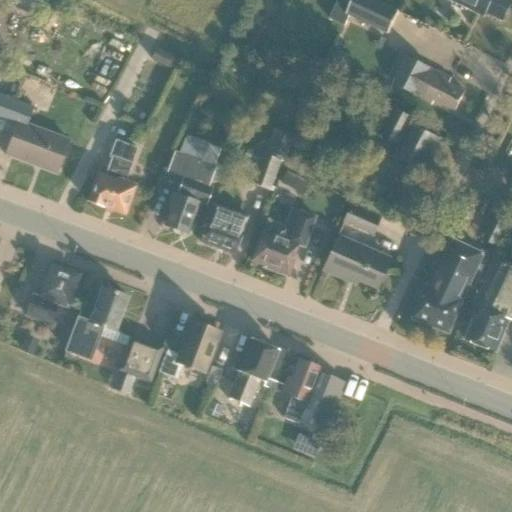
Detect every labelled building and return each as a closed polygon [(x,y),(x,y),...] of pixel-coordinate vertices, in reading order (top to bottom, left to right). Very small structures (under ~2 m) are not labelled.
[(399,8),(379,0),(340,0),(332,18),(345,24),(350,14),(389,30),(399,8)] [(428,14),(434,0),(420,0),(417,8),(428,14)] [(511,0),(455,0),(462,3),(461,4),(479,13),(481,9),(502,20),(511,0)] [(333,46),(323,68),(337,74),(347,53),(333,46)] [(172,55),(156,47),(151,58),(167,66),(172,55)] [(435,101),(455,112),(466,91),(450,83),(452,78),(409,56),(394,84),(415,95),(415,96),(433,105),(435,101)] [(21,88),(36,93),(42,79),(27,73),(21,88)] [(310,94),(322,86),(316,76),(304,84),(310,94)] [(53,109),(61,87),(45,80),(36,103),(53,109)] [(0,119),(5,122),(14,100),(0,95),(0,119)] [(14,100),(5,122),(16,126),(5,155),(56,174),(69,140),(26,124),(32,107),(14,100)] [(396,156),(425,171),(441,139),(413,124),(415,119),(389,105),(376,132),(401,145),(396,156)] [(280,160),(290,134),(271,127),(261,154),(247,148),(238,171),(253,176),(250,183),(269,190),(280,160)] [(201,162),(209,143),(186,135),(178,154),(174,152),(167,173),(182,179),(177,194),(173,193),(169,204),(171,206),(164,226),(186,234),(193,215),(195,216),(200,203),(206,205),(212,188),(208,186),(215,168),(201,162)] [(87,201),(125,216),(136,185),(124,181),(136,148),(116,141),(110,157),(112,157),(106,176),(97,173),(87,201)] [(201,243),(234,255),(242,231),(247,217),(212,204),(205,219),(209,220),(201,243)] [(344,222),(373,234),(379,219),(350,207),(344,222)] [(261,233),(251,261),(287,274),(293,257),(294,257),(298,246),(304,249),(315,217),(290,208),(286,220),(288,221),(283,233),(281,232),(278,239),(261,233)] [(337,236),(323,270),(347,280),(349,276),(377,288),(389,259),(337,236)] [(431,290),(427,288),(415,319),(449,332),(461,302),(460,302),(483,255),(454,241),(431,290)] [(511,266),(495,260),(469,315),(475,317),(466,339),(497,351),(510,319),(511,319),(511,266)] [(59,303),(67,306),(78,276),(51,266),(40,297),(32,295),(25,314),(51,324),(59,303)] [(116,331),(128,297),(102,288),(89,322),(78,317),(66,350),(91,360),(100,334),(127,344),(111,388),(128,394),(135,377),(150,383),(163,348),(116,331)] [(167,349),(158,373),(177,381),(183,365),(205,374),(220,333),(191,321),(178,353),(167,349)] [(33,354),(39,340),(25,334),(20,348),(33,354)] [(249,339),(242,357),(238,355),(232,369),(239,372),(228,398),(249,406),(259,380),(265,383),(278,351),(249,339)] [(320,368),(298,359),(290,381),(286,379),(283,385),(281,392),(292,397),(284,418),(324,435),(345,383),(318,372),(320,368)] [(215,388),(221,372),(212,368),(206,384),(215,388)] [(281,392),(283,385),(275,382),(271,390),(280,393),(281,392)]
